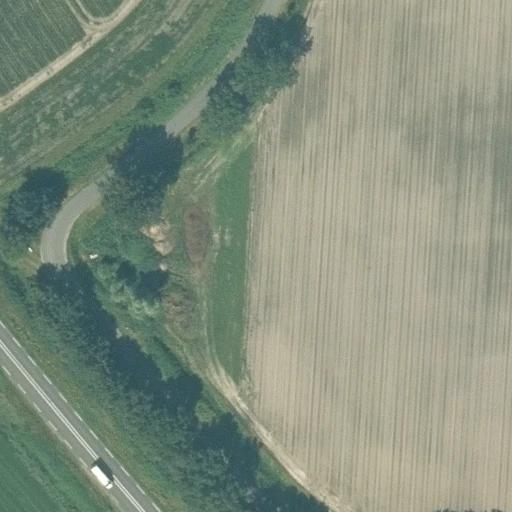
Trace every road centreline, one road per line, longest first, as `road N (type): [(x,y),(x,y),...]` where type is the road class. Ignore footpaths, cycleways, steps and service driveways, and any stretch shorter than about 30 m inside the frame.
road 1 (unclassified): [(270,511),(58,274),(53,249),(71,210),(227,74),(272,0)]
road 2 (secondary): [(153,511),(0,338)]
